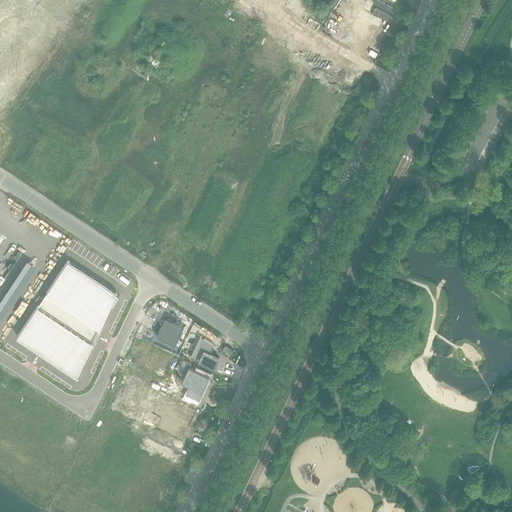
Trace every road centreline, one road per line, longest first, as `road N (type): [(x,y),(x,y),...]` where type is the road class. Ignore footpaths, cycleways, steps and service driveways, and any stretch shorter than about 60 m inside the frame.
road 1 (tertiary): [(262,354),(432,0)]
road 2 (residential): [(238,511),(400,175)]
road 3 (residential): [(0,355),(67,400),(90,400),(151,276)]
road 4 (residential): [(151,276),(0,176)]
road 5 (tertiary): [(188,511),(262,354)]
road 6 (residential): [(262,354),(151,276)]
